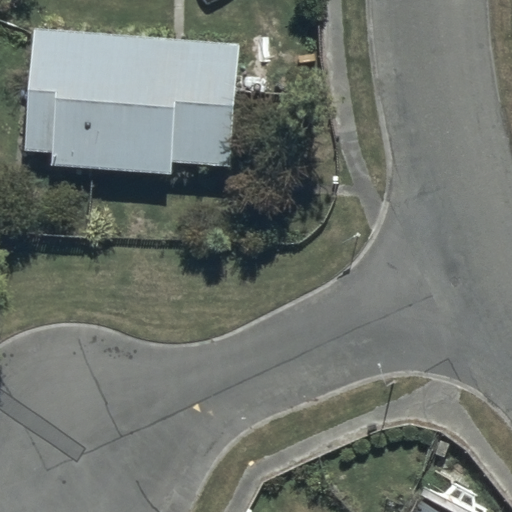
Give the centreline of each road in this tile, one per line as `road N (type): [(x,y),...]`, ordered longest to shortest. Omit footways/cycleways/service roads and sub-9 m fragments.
road 1 (residential): [(45,469),(490,266)]
road 2 (residential): [(490,266),(446,129),(432,0)]
